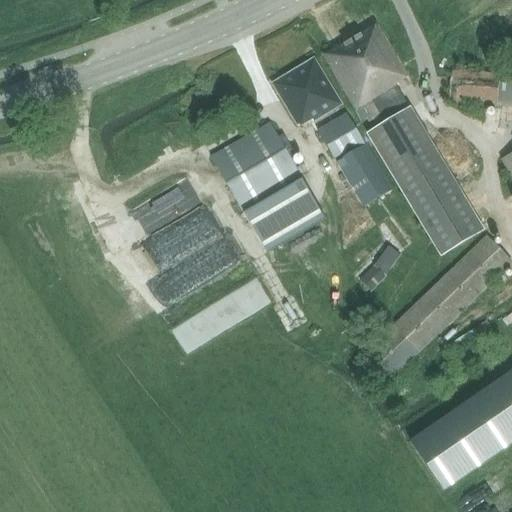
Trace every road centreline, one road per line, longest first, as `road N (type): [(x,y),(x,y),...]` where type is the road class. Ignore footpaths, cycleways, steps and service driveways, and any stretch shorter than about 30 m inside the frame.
road 1 (tertiary): [(0,100),(132,62),(281,0)]
road 2 (track): [(77,79),(84,158),(125,248)]
